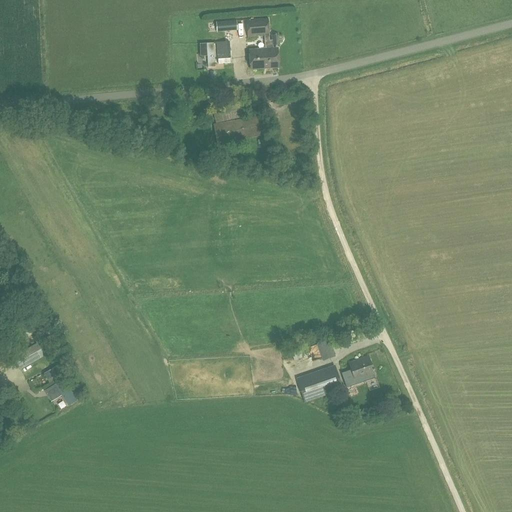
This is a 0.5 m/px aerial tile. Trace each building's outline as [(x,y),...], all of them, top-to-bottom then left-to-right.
[(260,48),(260,50),(248,51),(250,68),(281,66),(280,49),(274,49),(273,45),(276,45),(279,45),(279,34),(271,35),(271,40),(269,40),(268,19),(246,20),(247,37),(264,36),(265,47),(260,48)] [(216,22),(217,32),(237,30),(236,20),(216,22)] [(230,41),(216,41),(216,44),(203,44),(204,64),(216,63),(217,58),(230,58),(230,41)] [(271,111),(269,103),(267,93),(220,104),(222,114),(214,115),(216,123),(271,111)] [(180,103),(182,118),(205,116),(204,101),(180,103)] [(266,134),(262,115),(213,125),(217,144),(266,134)] [(96,127),(104,129),(106,121),(98,119),(96,127)] [(214,168),(230,172),(233,160),(216,156),(214,168)] [(317,343),(323,361),(336,357),(330,339),(317,343)] [(21,370),(49,354),(40,340),(13,357),(21,370)] [(0,355),(0,361),(3,366),(9,363),(4,354),(0,355)] [(376,377),(368,356),(348,363),(355,381),(368,377),(368,379),(376,377)] [(44,373),(50,383),(64,376),(58,365),(44,373)] [(303,399),(303,400),(337,388),(330,367),(296,379),(303,399)] [(63,381),(46,392),(51,399),(60,394),(67,405),(68,405),(69,405),(73,402),(74,401),(74,400),(63,381)]
